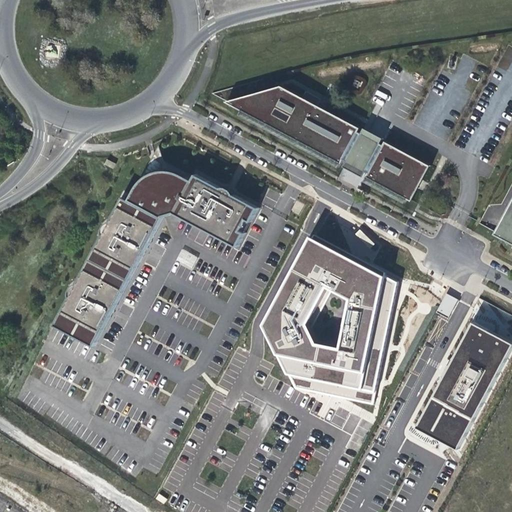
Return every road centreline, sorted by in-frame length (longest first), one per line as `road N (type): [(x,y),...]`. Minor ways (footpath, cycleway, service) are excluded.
road 1 (residential): [(140,107),(182,112),(414,237)]
road 2 (unknown): [(214,498),(181,480),(248,368),(271,385)]
road 3 (tertiary): [(179,57),(211,27),(306,0)]
road 4 (tertiary): [(0,201),(54,168),(105,120)]
road 5 (unknown): [(271,385),(214,498)]
road 6 (unknown): [(306,404),(250,511)]
